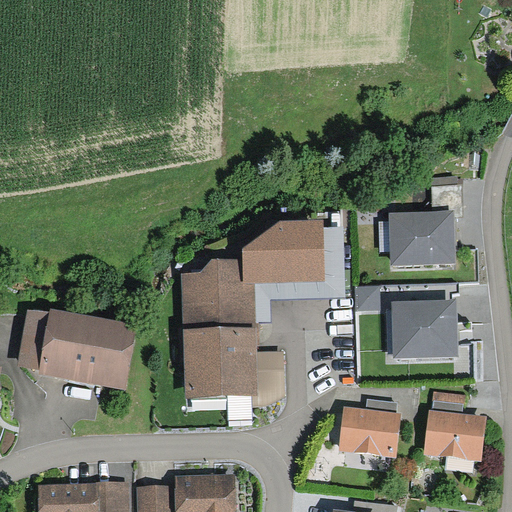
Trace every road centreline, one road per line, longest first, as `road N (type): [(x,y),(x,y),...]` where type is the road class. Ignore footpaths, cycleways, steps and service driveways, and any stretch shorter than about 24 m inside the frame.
road 1 (residential): [(502,511),(511,423),(492,218),(494,182),(511,141)]
road 2 (residential): [(0,479),(87,452),(235,445),(268,453),(278,511)]
